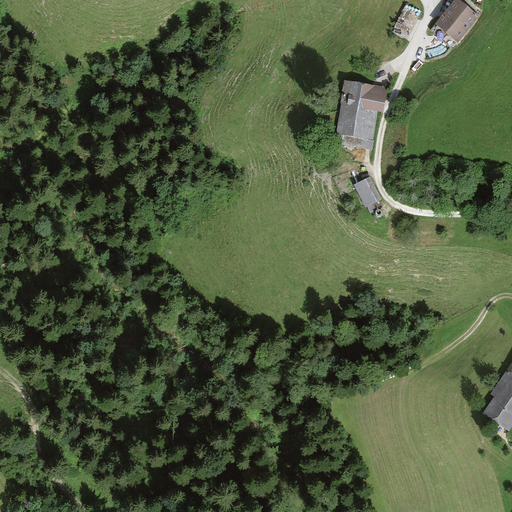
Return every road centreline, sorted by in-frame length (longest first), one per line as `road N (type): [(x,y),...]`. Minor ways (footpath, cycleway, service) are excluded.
road 1 (track): [(429,0),(383,128),(378,182),(397,205),(511,223)]
road 2 (track): [(80,511),(38,447),(25,397),(0,369)]
